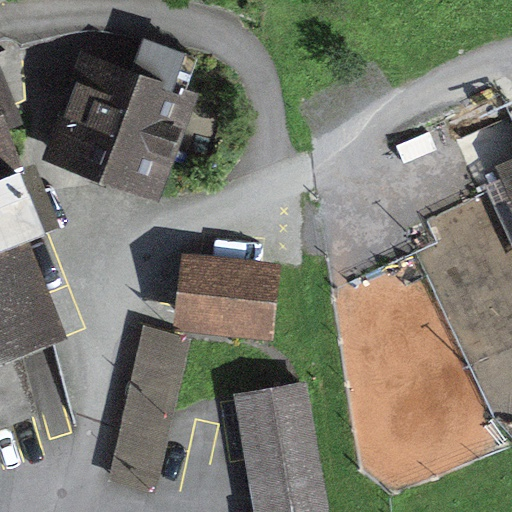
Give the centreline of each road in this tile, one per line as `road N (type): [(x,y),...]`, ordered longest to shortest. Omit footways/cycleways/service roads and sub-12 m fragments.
road 1 (residential): [(55,511),(129,251),(153,220),(276,175)]
road 2 (track): [(276,175),(339,154),(392,110),(469,68),(511,56)]
